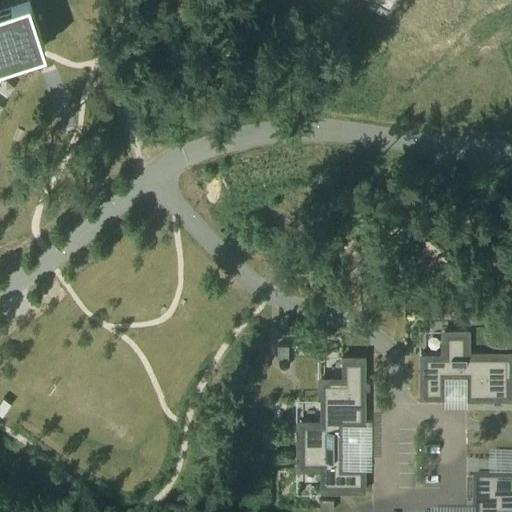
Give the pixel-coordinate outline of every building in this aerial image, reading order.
[(0,0),(0,73),(35,63),(26,32),(85,14),(85,10),(84,3),(83,0),(0,0)] [(467,323),(480,323),(480,311),(467,312),(467,323)] [(444,331),(444,354),(422,354),(422,399),(446,399),(446,378),(465,378),(465,376),(488,376),(488,355),(468,355),(468,331),(444,331)] [(277,358),(289,358),(289,345),(277,345),(277,358)] [(488,376),(465,376),(465,378),(465,399),(510,399),(510,377),(510,355),(488,355),(488,376)] [(327,382),(325,381),(324,380),(319,380),(319,402),(366,402),(366,358),(342,358),(342,380),(326,380),(327,382)] [(3,398),(0,402),(0,415),(2,417),(11,404),(3,398)] [(319,402),(319,424),(297,424),(297,446),(344,445),(344,425),(366,425),(366,402),(319,402)] [(263,446),(277,446),(277,434),(263,434),(263,446)] [(297,446),(297,468),(321,468),(321,486),(320,486),(320,490),(366,490),(366,466),(344,466),(344,445),(297,446)] [(511,511),(511,478),(472,478),(472,501),(496,501),(495,511),(511,511)] [(320,510),(333,510),(333,499),(320,499),(320,510)] [(495,511),(496,501),(472,501),(472,511),(495,511)]
